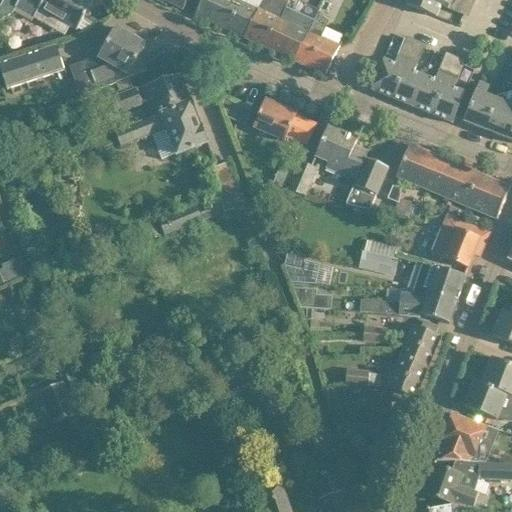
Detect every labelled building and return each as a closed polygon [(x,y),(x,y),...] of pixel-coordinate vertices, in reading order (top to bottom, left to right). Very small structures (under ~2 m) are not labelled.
[(0,6),(0,20),(13,14),(16,8),(34,19),(39,10),(77,31),(93,3),(88,0),(4,0),(1,7),(0,6)] [(162,0),(183,11),(187,0),(162,0)] [(202,0),(195,16),(226,30),(234,14),(226,11),(230,0),(202,0)] [(226,30),(243,38),(257,10),(262,0),(248,0),(246,5),(235,0),(230,0),(226,11),(234,14),(226,30)] [(262,0),(257,10),(243,38),(262,47),(265,40),(266,41),(271,31),(274,33),(279,20),(285,8),(287,2),(282,0),(262,0)] [(453,1),(450,0),(407,0),(405,6),(436,18),(440,7),(449,11),(453,1)] [(295,62),(313,21),(285,8),(279,20),(274,33),(271,31),(266,41),(265,40),(262,47),(295,62)] [(320,38),(328,22),(316,15),(313,21),(295,62),(326,75),(340,48),(320,38)] [(82,62),(93,92),(146,73),(139,55),(145,46),(115,29),(100,56),(82,62)] [(0,63),(0,69),(7,89),(64,71),(55,45),(0,63)] [(371,92),(391,100),(408,60),(398,56),(395,65),(384,60),(371,92)] [(391,100),(412,108),(424,77),(414,73),(418,64),(408,60),(391,100)] [(412,108),(432,116),(448,76),(438,72),(435,81),(424,77),(412,108)] [(149,105),(154,118),(190,104),(179,75),(142,89),(111,103),(117,117),(149,105)] [(448,76),(432,116),(453,124),(465,93),(454,89),(458,80),(448,76)] [(464,123),(485,131),(496,101),(485,97),(489,87),(479,83),(464,123)] [(496,101),(485,131),(511,141),(511,100),(510,106),(496,101)] [(285,142),(287,138),(307,147),(317,125),(296,116),(297,114),(265,101),(253,129),(285,142)] [(190,104),(154,118),(154,119),(116,134),(121,147),(167,129),(177,155),(208,143),(202,128),(200,129),(190,104)] [(244,121),(245,108),(226,106),(225,119),(244,121)] [(344,169),(342,174),(356,180),(365,160),(368,153),(354,147),(357,140),(328,127),(315,157),(344,169)] [(396,178),(450,201),(463,168),(410,146),(396,178)] [(387,169),(365,160),(356,180),(345,205),(370,211),(387,169)] [(287,193),(305,197),(316,169),(300,162),(287,193)] [(208,170),(224,213),(244,206),(228,163),(208,170)] [(463,168),(450,201),(488,217),(487,219),(488,219),(489,217),(497,221),(511,189),(463,168)] [(273,187),(285,192),(291,176),(279,171),(273,187)] [(157,219),(164,236),(202,221),(194,204),(157,219)] [(431,255),(468,270),(477,250),(482,252),(489,234),(484,231),(484,229),(483,229),(482,231),(447,216),(431,255)] [(391,276),(395,259),(365,252),(361,269),(391,276)] [(303,271),(284,267),(291,284),(316,285),(320,266),(304,262),(303,271)] [(17,263),(9,266),(14,279),(22,275),(17,263)] [(423,264),(412,295),(439,307),(443,295),(453,298),(451,301),(457,303),(465,277),(423,264)] [(4,269),(0,270),(0,284),(9,281),(12,279),(8,270),(5,272),(4,269)] [(295,288),(295,308),(330,308),(330,295),(315,295),(315,289),(295,288)] [(439,307),(412,295),(401,294),(400,299),(400,302),(399,305),(362,301),(361,313),(403,316),(419,318),(420,316),(450,325),(457,303),(451,301),(453,298),(443,295),(439,307)] [(511,315),(510,315),(503,312),(493,338),(511,345),(511,315)] [(311,322),(311,332),(319,333),(319,322),(311,322)] [(402,333),(400,339),(434,353),(441,337),(436,335),(438,328),(423,322),(420,329),(413,326),(409,336),(402,333)] [(375,345),(377,331),(366,329),(364,343),(375,345)] [(386,346),(388,332),(377,331),(375,345),(386,346)] [(434,353),(400,339),(397,345),(404,347),(402,351),(400,357),(428,369),(434,353)] [(54,350),(42,355),(47,367),(59,362),(54,350)] [(389,364),(386,370),(421,385),(428,369),(400,357),(396,367),(389,364)] [(511,366),(493,359),(482,385),(511,397),(511,366)] [(108,396),(96,363),(66,373),(67,377),(79,408),(108,397),(108,396)] [(421,385),(386,370),(384,375),(392,379),(387,388),(395,392),(392,399),(407,405),(409,398),(415,401),(421,385)] [(356,385),(358,373),(347,371),(345,384),(356,385)] [(367,387),(369,374),(358,373),(356,385),(367,387)] [(237,380),(239,391),(258,387),(257,377),(237,380)] [(511,397),(482,385),(475,382),(465,408),(496,421),(511,422),(511,397)] [(77,415),(65,384),(39,394),(51,426),(77,415)] [(480,464),(480,448),(478,447),(485,429),(453,416),(441,445),(442,446),(436,461),(455,462),(480,464)] [(473,509),(477,494),(473,493),(479,479),(511,480),(511,465),(480,464),(455,462),(452,472),(434,465),(423,495),(441,502),(452,506),(452,507),(461,507),(473,509)] [(348,511),(338,477),(315,484),(320,501),(317,502),(319,511),(348,511)] [(65,480),(45,489),(52,503),(72,493),(65,480)] [(280,482),(258,490),(265,511),(290,511),(289,508),(280,482)]
